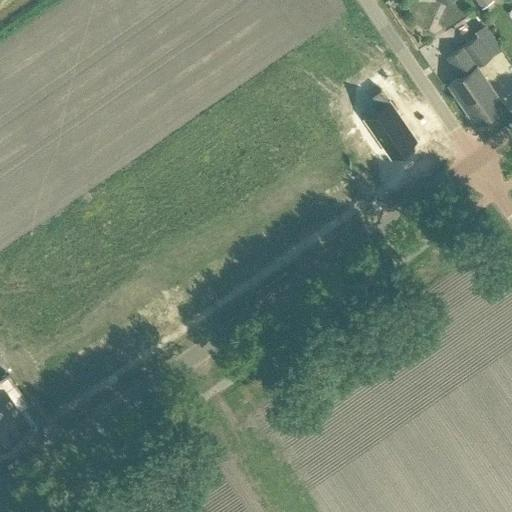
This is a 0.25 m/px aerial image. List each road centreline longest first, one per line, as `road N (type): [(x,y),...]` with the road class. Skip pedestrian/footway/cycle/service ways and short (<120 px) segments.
road 1 (unclassified): [(0,489),(474,159)]
road 2 (residential): [(474,159),(365,0)]
